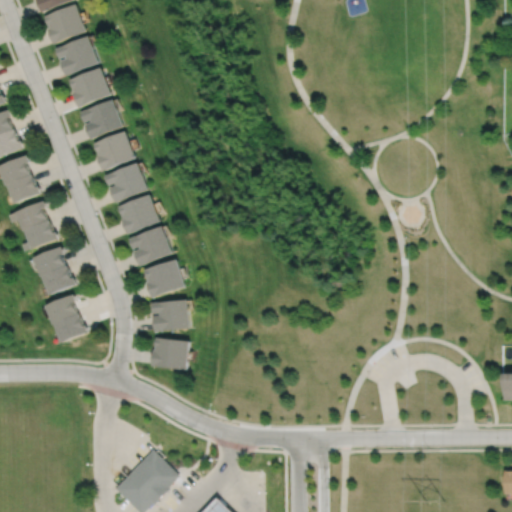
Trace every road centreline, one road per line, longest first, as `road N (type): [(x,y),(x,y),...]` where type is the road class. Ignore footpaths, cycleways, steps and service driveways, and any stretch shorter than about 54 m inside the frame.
road 1 (residential): [(511,436),(253,435),(209,424),(107,376),(0,370)]
road 2 (residential): [(3,0),(121,303),(114,379)]
